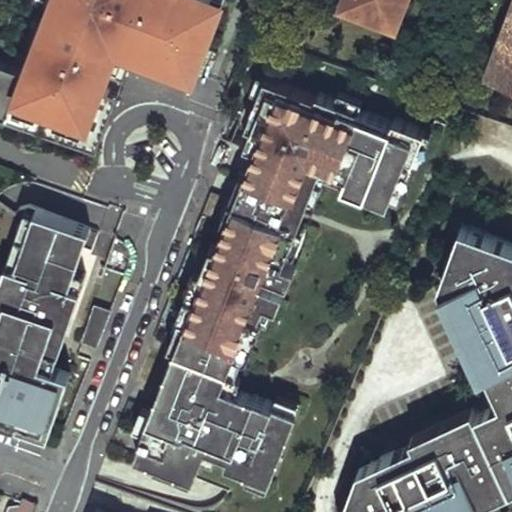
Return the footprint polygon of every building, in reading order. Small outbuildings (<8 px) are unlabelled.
[(68,136),(98,146),(111,113),(102,109),(111,88),(101,84),(105,73),(123,80),(133,56),(114,48),(119,36),(167,54),(187,0),(59,0),(59,3),(52,22),(50,27),(41,53),(37,65),(36,70),(21,65),(0,57),(0,111),(22,119),(25,112),(71,128),(68,136)] [(114,48),(133,56),(135,51),(195,74),(223,0),(187,0),(167,54),(119,36),(114,48)] [(339,0),(382,19),(384,14),(389,0),(339,0)] [(389,0),(384,14),(396,20),(404,0),(389,0)] [(42,24),(33,50),(41,53),(50,27),(52,22),(40,18),(39,23),(42,24)] [(511,25),(508,24),(506,29),(502,40),(497,54),(504,57),(497,75),(511,80),(511,25)] [(501,27),(497,39),(502,40),(506,29),(501,27)] [(30,55),(25,54),(21,65),(36,70),(37,65),(28,61),(30,55)] [(497,54),(490,72),(497,75),(504,57),(497,54)] [(254,134),(270,140),(250,188),(307,212),(309,208),(318,185),(324,187),(330,173),(355,184),(353,191),(351,195),(395,213),(410,179),(416,182),(417,180),(425,160),(433,142),(402,129),(401,133),(326,103),(325,106),(274,86),(254,134)] [(111,113),(119,91),(111,88),(102,109),(111,113)] [(25,112),(22,119),(68,136),(71,128),(25,112)] [(423,183),(431,162),(425,160),(417,180),(423,183)] [(316,209),(322,213),(335,184),(353,191),(355,184),(330,173),(324,187),(318,185),(309,208),(316,209)] [(307,212),(250,188),(242,210),(305,235),(316,209),(309,208),(307,212)] [(14,254),(13,254),(2,287),(4,287),(13,290),(9,302),(61,318),(65,307),(79,312),(89,279),(88,279),(78,275),(83,261),(97,219),(41,201),(40,204),(23,257),(14,254)] [(40,204),(32,201),(14,254),(23,257),(40,204)] [(242,210),(234,207),(226,226),(234,229),(242,210)] [(140,442),(134,458),(193,482),(205,451),(227,460),(224,466),(269,484),(297,416),(256,399),(253,406),(243,401),(245,394),(240,393),(225,387),(238,357),(246,360),(250,363),(266,324),(262,322),(267,309),(276,313),(284,316),(291,299),(269,291),(272,283),(295,292),(302,275),(290,271),(305,235),(242,210),(234,229),(226,226),(216,251),(211,249),(199,277),(204,280),(186,325),(179,323),(167,351),(174,354),(159,391),(166,395),(160,408),(153,405),(138,442),(140,442)] [(511,245),(462,227),(441,283),(443,290),(452,287),(495,383),(496,384),(511,378),(511,411),(506,414),(380,459),(388,480),(370,486),(367,488),(366,491),(364,496),(366,502),(369,508),(373,511),(375,511),(380,511),(430,493),(427,486),(437,481),(448,511),(452,511),(511,490),(511,485),(510,480),(511,479),(511,245)] [(88,279),(93,264),(83,261),(78,275),(88,279)] [(195,276),(176,322),(179,323),(186,325),(204,280),(199,277),(195,276)] [(13,290),(4,287),(0,298),(0,330),(3,319),(55,336),(49,354),(48,354),(45,364),(52,366),(55,355),(62,357),(67,342),(68,343),(79,312),(65,307),(61,318),(9,302),(13,290)] [(452,287),(443,290),(487,387),(495,383),(452,287)] [(103,295),(95,316),(110,322),(118,301),(103,295)] [(266,324),(271,326),(276,313),(267,309),(262,322),(266,324)] [(95,316),(90,327),(105,333),(110,322),(95,316)] [(0,404),(10,408),(12,401),(29,407),(27,413),(59,424),(79,362),(62,357),(55,355),(52,366),(45,364),(48,354),(49,354),(55,336),(3,319),(0,330),(0,404)] [(243,384),(238,379),(246,360),(238,357),(225,387),(240,393),(243,384)] [(159,391),(153,405),(160,408),(166,395),(159,391)] [(256,399),(245,394),(243,401),(253,406),(256,399)] [(10,408),(8,412),(25,418),(27,413),(29,407),(12,401),(10,408)] [(511,479),(510,480),(511,485),(511,490),(452,511),(448,511),(437,481),(427,486),(430,493),(380,511),(375,511),(373,511),(369,508),(366,502),(364,496),(366,491),(367,488),(370,486),(388,480),(380,459),(361,467),(343,511),(471,511),(511,497),(511,479)] [(32,511),(36,503),(24,499),(23,504),(12,506),(9,511),(32,511)]
